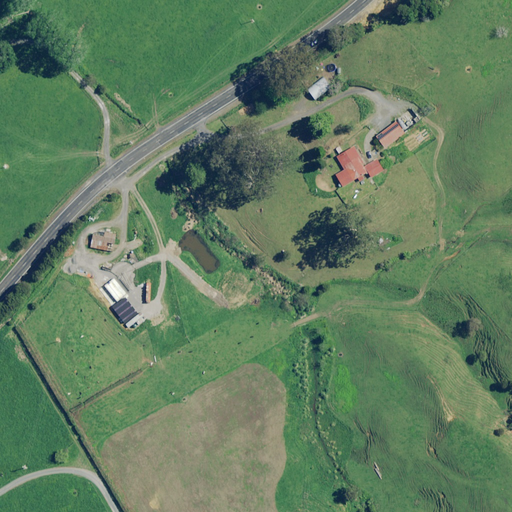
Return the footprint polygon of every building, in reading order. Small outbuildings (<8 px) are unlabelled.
[(307,91),(316,101),(332,86),(323,76),(307,91)] [(405,133),(396,122),(377,137),(385,148),(405,133)] [(343,187),(357,179),(360,183),(366,180),(363,175),(368,172),(372,178),(384,171),(375,156),(364,163),(355,147),(338,157),(346,169),(336,175),(343,187)] [(116,235),(94,230),(91,247),(113,252),(116,235)] [(144,257),(137,247),(128,253),(135,263),(144,257)] [(136,289),(125,274),(122,276),(120,274),(112,280),(113,282),(106,287),(109,293),(113,290),(123,303),(119,305),(126,315),(134,308),(126,297),(136,289)]
